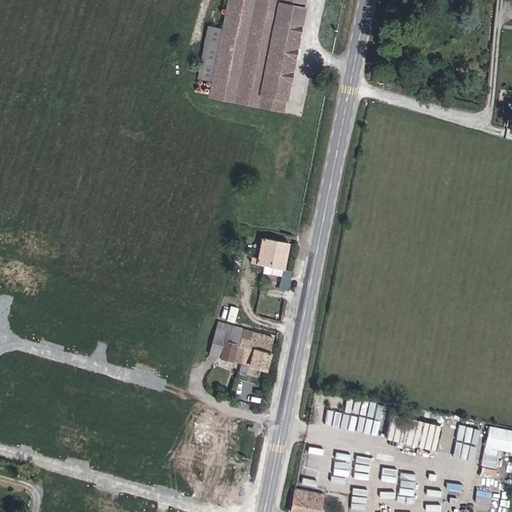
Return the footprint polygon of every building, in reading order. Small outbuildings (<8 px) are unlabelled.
[(300,0),(299,0),(227,0),(208,99),(280,112),(282,100),(286,101),(302,17),(297,16),(300,0)] [(287,243),(255,237),(250,264),(281,270),(287,243)] [(241,325),(256,329),(259,313),(244,310),(241,325)] [(209,353),(218,357),(226,327),(217,324),(209,353)] [(226,327),(218,357),(262,370),(269,339),(226,327)] [(396,438),(404,440),(408,423),(401,422),(402,415),(382,411),(380,411),(378,412),(378,414),(378,415),(379,418),(381,419),(396,422),(394,433),(379,430),(377,430),(376,430),(374,432),(374,435),(374,437),(376,438),(396,442),(396,438)] [(408,423),(404,440),(404,444),(446,451),(451,426),(410,418),(408,423)] [(511,427),(489,424),(486,446),(511,449),(511,427)] [(328,490),(296,484),(293,507),(320,511),(323,498),(327,498),(328,490)]
